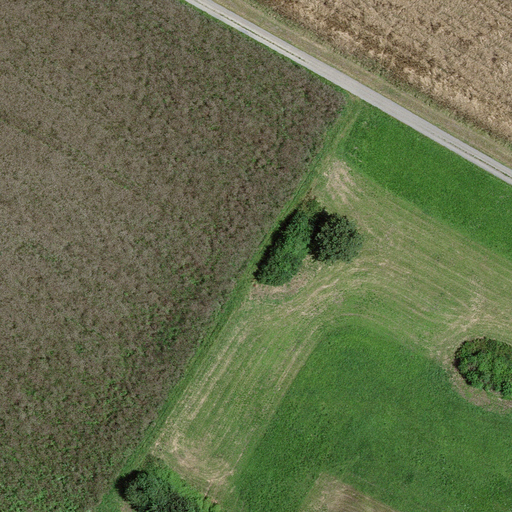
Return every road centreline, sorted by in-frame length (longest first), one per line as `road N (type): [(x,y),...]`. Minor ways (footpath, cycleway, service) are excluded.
road 1 (track): [(107,511),(368,89)]
road 2 (track): [(511,170),(207,0)]
